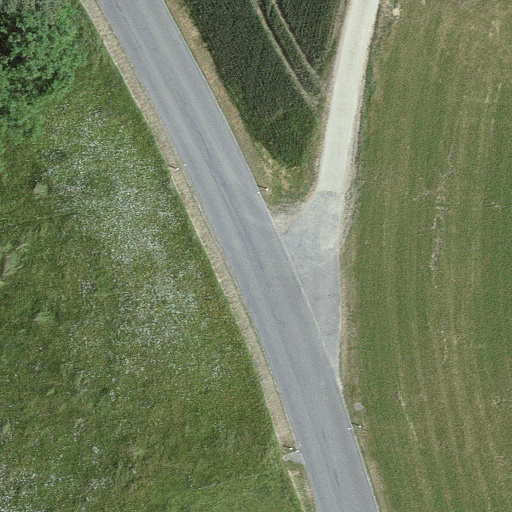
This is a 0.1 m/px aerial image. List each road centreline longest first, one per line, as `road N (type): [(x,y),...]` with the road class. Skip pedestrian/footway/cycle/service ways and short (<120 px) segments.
road 1 (tertiary): [(347,511),(260,254),(127,0)]
road 2 (track): [(284,318),(375,0)]
